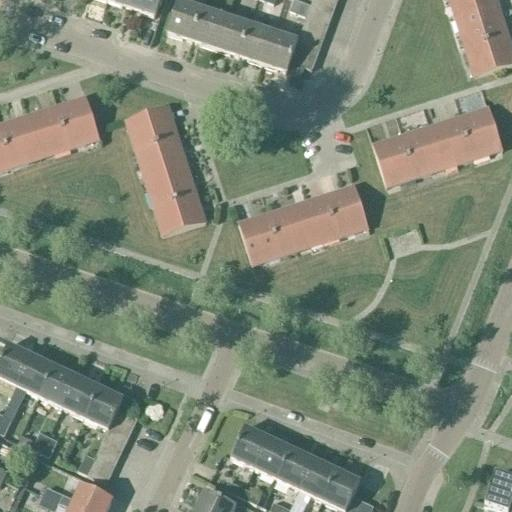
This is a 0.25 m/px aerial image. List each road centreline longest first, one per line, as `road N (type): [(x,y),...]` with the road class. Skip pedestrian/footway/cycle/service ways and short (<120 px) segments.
road 1 (residential): [(0,22),(290,113),(316,108),(343,89),(380,0)]
road 2 (residential): [(235,344),(0,267)]
road 3 (residential): [(461,410),(235,344)]
road 4 (residential): [(210,398),(0,320)]
road 5 (residential): [(420,475),(210,398)]
road 6 (residential): [(461,410),(511,296)]
road 7 (residential): [(158,511),(210,398)]
